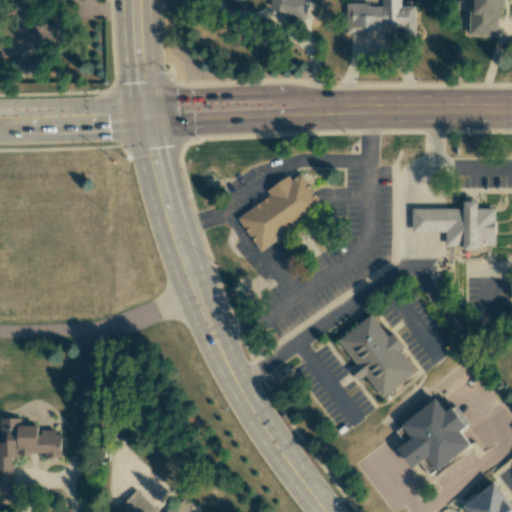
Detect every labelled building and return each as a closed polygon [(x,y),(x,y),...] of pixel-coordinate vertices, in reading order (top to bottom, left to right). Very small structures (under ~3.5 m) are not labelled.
[(270,0),(268,10),(304,20),(309,0),(270,0)] [(346,4),(346,34),(384,33),(384,27),(402,27),(402,36),(415,36),(415,6),(401,6),(401,0),(381,0),(382,4),(346,4)] [(498,36),(499,5),(505,6),(505,0),(474,0),(474,12),(469,11),(468,35),(498,36)] [(239,219),(261,251),(326,205),(303,174),(239,219)] [(448,245),(448,209),(498,209),(498,245),(448,245)] [(374,315),(419,371),(386,397),(342,340),(374,315)] [(443,400),(399,432),(432,477),(476,445),(443,400)] [(0,486),(12,486),(12,455),(43,455),(43,458),(61,458),(61,429),(21,428),(21,418),(0,417),(0,486)] [(498,483),(511,502),(511,511),(469,511),(466,507),(498,483)] [(121,511),(157,511),(135,490),(118,508),(121,511)]
